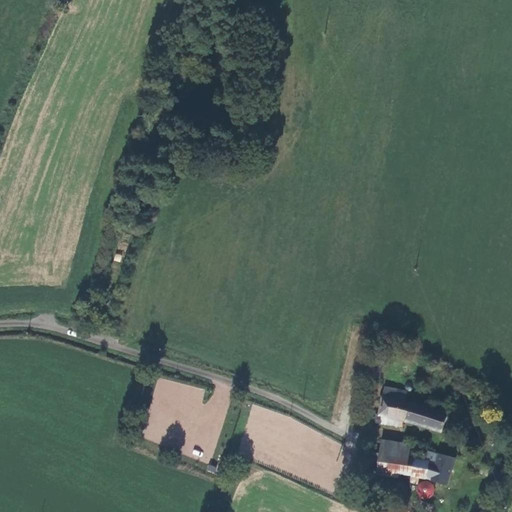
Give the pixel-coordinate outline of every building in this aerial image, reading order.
[(382,358),(370,356),(367,373),(379,375),(382,358)] [(383,385),(377,411),(375,411),(373,419),(397,423),(399,416),(440,428),(445,411),(406,399),(405,389),(383,385)] [(381,440),(379,451),(407,456),(409,445),(381,440)] [(408,473),(412,457),(407,456),(379,451),(370,450),(368,459),(377,460),(375,471),(395,475),(396,471),(408,473)] [(445,483),(453,457),(437,452),(429,478),(445,483)] [(427,460),(412,457),(408,473),(407,478),(415,480),(416,474),(422,475),(427,460)] [(433,482),(417,483),(417,499),(434,498),(433,482)]
